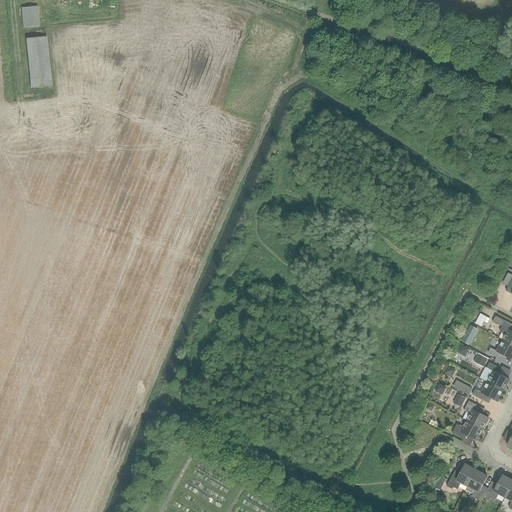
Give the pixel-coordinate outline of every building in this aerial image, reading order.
[(24,28),(40,26),(38,6),(22,8),(24,28)] [(31,88),(51,86),(47,38),(26,40),(31,88)] [(488,323),(490,319),(481,315),(476,324),(482,327),(485,322),(488,323)] [(503,341),(511,345),(511,324),(496,317),(493,322),(502,327),(500,331),(506,335),(503,341)] [(465,336),(462,342),(463,342),(470,346),(473,340),(466,336),(465,336)] [(511,359),(511,345),(503,341),(497,352),(491,348),(488,353),(499,359),(502,354),(511,359)] [(484,368),(488,359),(478,354),(474,363),(484,368)] [(488,382),(504,391),(510,380),(499,374),(501,369),(490,363),(487,368),(494,371),(488,382)] [(470,393),(473,386),(459,380),(456,386),(470,393)] [(444,394),(449,386),(443,382),(438,390),(444,394)] [(498,402),(504,391),(488,382),(482,393),(476,390),(473,395),(484,401),(487,396),(498,402)] [(463,398),(457,395),(454,400),(460,403),(463,398)] [(467,421),(483,429),(489,418),(478,412),(481,407),(469,402),(464,412),(470,415),(467,421)] [(477,441),(483,429),(467,421),(464,428),(457,424),(452,434),(463,440),(466,435),(477,441)] [(468,487),(477,471),(466,465),(460,476),(454,473),(447,486),(453,489),(454,487),(458,489),(461,483),(468,487)] [(487,491),(482,488),(488,477),(477,471),(468,487),(475,490),(472,497),(482,502),(484,498),(485,495),(487,491)] [(506,498),(511,485),(511,480),(503,476),(497,487),(491,484),(487,491),(485,495),(484,498),(490,501),(491,499),(495,501),(499,494),(506,498)]
